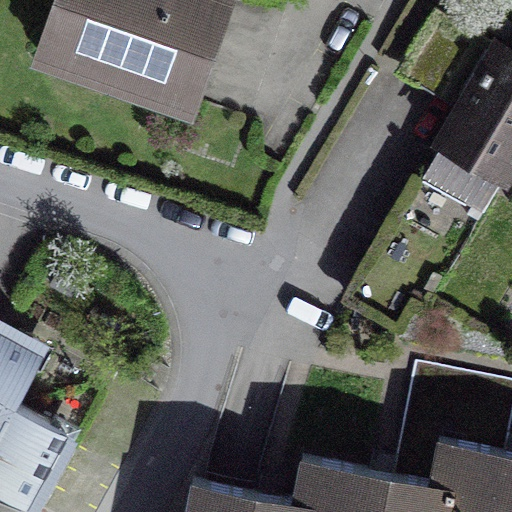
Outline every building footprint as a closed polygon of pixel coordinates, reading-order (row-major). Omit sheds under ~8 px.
[(224,0),(58,0),(41,49),(188,101),(224,0)] [(511,51),(436,6),(398,70),(462,107),(445,136),(505,171),(511,159),(511,51)] [(435,154),(421,177),(471,207),(485,185),(435,154)] [(457,231),(471,207),(421,177),(407,200),(457,231)] [(442,255),(457,231),(407,200),(392,224),(442,255)] [(428,278),(442,255),(392,224),(378,248),(428,278)] [(413,302),(428,278),(378,248),(363,271),(413,302)] [(399,326),(413,302),(363,271),(349,295),(399,326)] [(0,403),(17,399),(42,347),(0,324),(0,403)] [(511,378),(415,359),(392,472),(431,480),(440,437),(505,450),(511,415),(511,378)] [(50,418),(17,399),(0,403),(0,484),(27,499),(51,455),(61,459),(80,423),(55,410),(50,418)] [(440,437),(431,480),(444,482),(438,511),(511,511),(511,451),(505,450),(440,437)] [(438,511),(444,482),(431,480),(392,472),(304,455),(296,497),(307,499),(304,511),(438,511)] [(304,511),(307,499),(296,497),(194,477),(187,511),(304,511)]
